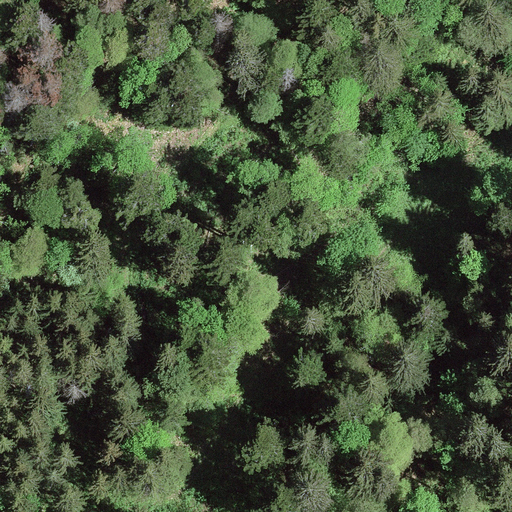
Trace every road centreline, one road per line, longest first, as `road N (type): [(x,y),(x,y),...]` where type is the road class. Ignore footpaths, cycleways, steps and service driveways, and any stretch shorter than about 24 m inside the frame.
road 1 (track): [(335,0),(162,188),(137,248),(136,331),(127,366),(100,398),(56,511)]
road 2 (track): [(511,170),(402,227),(199,463),(135,511)]
